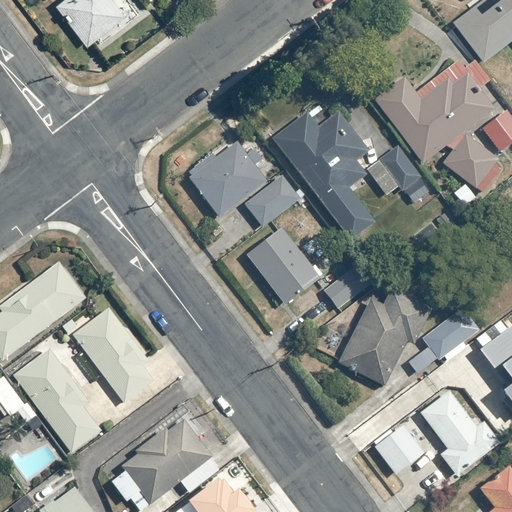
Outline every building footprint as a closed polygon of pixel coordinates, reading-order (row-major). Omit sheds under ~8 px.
[(62,0),(57,4),(88,44),(128,13),(118,0),(62,0)] [(511,0),(482,0),(453,22),(483,63),(511,41),(511,0)] [(463,132),(491,111),(476,90),(490,80),(469,51),(410,95),(398,80),(388,87),(373,98),(422,163),(446,145),(451,150),(442,162),(481,194),(504,166),(472,139),(467,135),(464,134),(463,132)] [(355,159),(367,150),(328,98),(289,127),(288,129),(287,130),(286,132),(285,134),(285,135),(284,137),(284,139),(283,141),(283,143),(283,144),(283,146),(283,148),(283,150),(284,152),(284,153),(350,240),(375,221),(350,189),(367,175),(355,159)] [(222,219),(243,204),(262,230),(306,198),(297,187),(293,190),(282,174),(269,184),(235,138),(188,173),(222,219)] [(383,170),(372,179),(386,196),(397,188),(409,204),(429,190),(412,169),(393,143),(374,158),(383,170)] [(318,262),(311,267),(283,229),(248,255),(285,305),(318,281),(327,275),(318,262)] [(86,298),(61,263),(0,308),(0,358),(2,361),(86,298)] [(358,294),(344,274),(323,290),(337,309),(358,294)] [(406,342),(413,345),(431,308),(378,283),(339,365),(385,386),(406,342)] [(147,357),(108,306),(71,334),(125,404),(155,381),(140,362),(147,357)] [(463,308),(420,339),(426,348),(408,361),(418,376),(480,331),(463,308)] [(511,327),(479,351),(502,382),(498,385),(511,404),(511,327)] [(62,355),(52,343),(12,373),(71,453),(101,431),(82,405),(92,397),(62,355)] [(25,407),(4,376),(0,378),(0,406),(8,418),(25,407)] [(477,429),(449,391),(421,412),(449,451),(442,455),(456,475),(498,445),(483,424),(477,429)] [(201,414),(197,417),(191,408),(114,467),(119,474),(110,481),(133,511),(141,511),(180,482),(189,493),(225,465),(234,458),(201,414)] [(423,455),(403,425),(375,445),(396,474),(423,455)] [(511,511),(511,465),(480,487),(495,509),(490,511),(511,511)] [(256,511),(259,510),(240,486),(234,491),(222,477),(184,506),(188,511),(256,511)] [(91,511),(73,487),(40,511),(91,511)]
